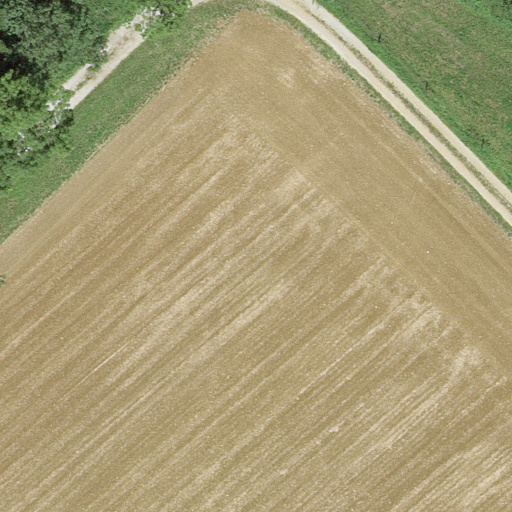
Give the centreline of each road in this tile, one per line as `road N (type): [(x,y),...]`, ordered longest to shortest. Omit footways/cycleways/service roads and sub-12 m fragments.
road 1 (track): [(287,0),(511,219)]
road 2 (track): [(164,0),(0,150)]
